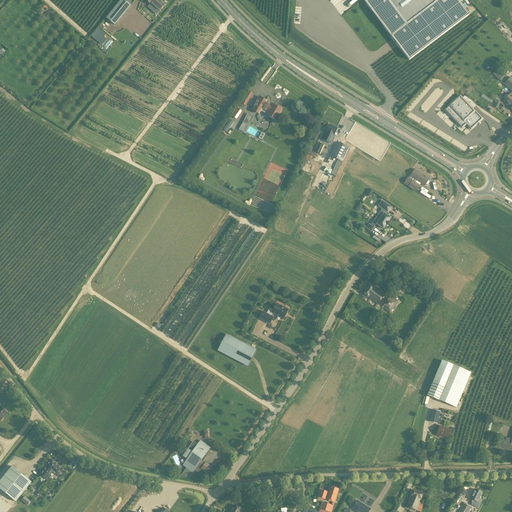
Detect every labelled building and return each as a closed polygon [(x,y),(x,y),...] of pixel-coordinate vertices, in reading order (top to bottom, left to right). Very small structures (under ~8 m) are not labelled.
[(131,6),(123,0),(122,0),(113,12),(121,18),(131,6)] [(165,5),(159,0),(145,0),(146,0),(151,5),(151,4),(159,11),(165,5)] [(364,0),(409,59),(469,14),(458,0),(364,0)] [(45,15),(49,20),(54,16),(50,11),(45,15)] [(99,43),(106,34),(101,30),(94,39),(99,43)] [(493,74),(495,76),(495,77),(500,82),(507,74),(502,69),(502,70),(499,67),(493,74)] [(508,96),(507,95),(506,95),(504,97),(504,98),(505,99),(503,101),(511,109),(511,78),(510,77),(504,84),(511,92),(511,93),(508,96)] [(248,89),(240,102),(245,105),(253,92),(248,89)] [(489,103),(491,100),(483,95),(481,98),(489,103)] [(272,107),(264,103),(265,101),(259,97),(252,109),(258,113),(260,110),(266,114),(275,119),(281,110),(273,106),(272,107)] [(482,119),(477,113),(477,114),(475,111),(474,111),(469,105),(466,108),(458,115),(454,119),(460,125),(464,122),(464,121),(467,124),(467,123),(470,126),(470,125),(473,128),(477,124),(478,125),(480,124),(479,122),(482,119)] [(242,110),(237,107),(231,115),(236,118),(242,110)] [(239,130),(244,133),(253,117),(248,114),(239,130)] [(234,121),(231,119),(224,129),(227,132),(234,121)] [(335,136),(334,136),(337,129),(329,124),(322,139),(332,143),(335,136)] [(349,147),(337,142),(331,155),(342,161),(349,147)] [(305,159),(301,169),(306,171),(310,161),(305,159)] [(420,186),(415,182),(416,181),(425,186),(430,179),(415,169),(414,169),(404,184),(408,187),(416,192),(420,186)] [(373,191),(369,188),(365,195),(368,197),(373,191)] [(435,197),(426,190),(423,195),(432,201),(435,197)] [(381,219),(388,224),(389,222),(388,221),(391,218),(386,215),(387,212),(388,213),(391,207),(389,206),(382,201),(378,206),(382,209),(377,217),(381,219)] [(386,227),(388,224),(381,219),(377,217),(371,225),(369,224),(366,229),(372,232),(375,228),(374,227),(376,225),(383,229),(385,226),(386,227)] [(366,299),(367,297),(378,304),(384,295),(370,284),(363,294),(364,294),(362,297),(366,299)] [(387,301),(382,308),(389,313),(395,306),(387,301)] [(270,324),(273,317),(271,316),(272,313),(283,319),(284,316),(286,316),(287,313),(287,312),(288,310),(276,304),(273,310),(269,309),(266,314),(263,312),(259,318),(270,324)] [(218,350),(248,365),(255,350),(225,335),(218,350)] [(471,373),(442,361),(427,396),(456,408),(471,373)] [(441,412),(432,409),(429,422),(437,424),(441,412)] [(448,438),(451,430),(440,426),(437,435),(441,437),(441,436),(448,438)] [(498,446),(511,451),(511,448),(511,432),(510,439),(506,438),(505,440),(501,439),(498,446)] [(200,440),(183,465),(193,473),(195,470),(199,473),(202,469),(208,473),(212,468),(201,460),(210,447),(200,440)] [(51,459),(44,467),(45,468),(39,475),(46,480),(52,473),(57,477),(63,469),(51,459)] [(0,481),(0,488),(16,502),(32,482),(12,467),(0,481)] [(328,492),(320,490),(318,497),(334,503),(339,488),(331,485),(328,492)] [(482,500),(479,499),(482,493),(475,489),(470,499),(476,501),(474,506),(478,508),(482,500)] [(420,502),(423,494),(412,490),(406,507),(417,510),(417,511),(419,511),(420,511),(424,504),(420,502)] [(352,509),(356,511),(368,511),(370,509),(357,501),(352,509)] [(331,511),(333,506),(322,502),(318,511),(317,511),(305,508),(303,511),(331,511)] [(458,511),(468,511),(471,508),(463,503),(458,511)]
